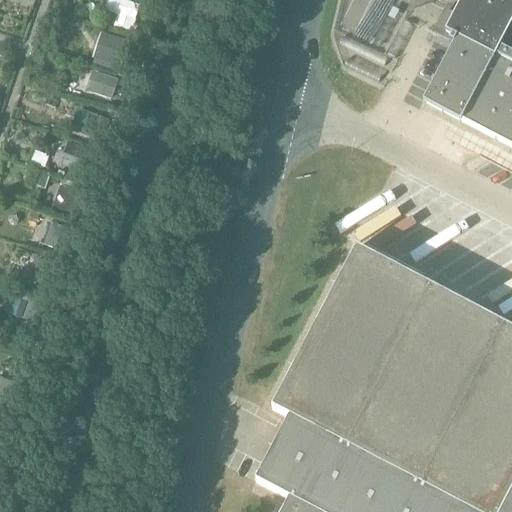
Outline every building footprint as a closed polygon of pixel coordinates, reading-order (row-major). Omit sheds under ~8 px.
[(119,14),(116,24),(131,29),(138,7),(117,0),(106,0),(104,9),(119,14)] [(455,47),(425,103),(511,148),(511,0),(462,0),(455,15),(448,11),(443,20),(441,19),(441,20),(443,21),(435,36),(455,47)] [(103,62),(118,67),(120,62),(125,64),(129,52),(124,50),(126,43),(110,39),(103,62)] [(98,75),(92,93),(110,99),(116,81),(98,75)] [(87,122),(82,135),(96,140),(98,133),(95,132),(97,126),(101,127),(103,120),(86,114),(84,120),(87,122)] [(74,148),(68,167),(83,172),(84,171),(90,174),(97,155),(74,148)] [(39,174),(35,186),(42,188),(46,176),(39,174)] [(61,187),(53,208),(71,214),(78,194),(61,187)] [(41,244),(63,252),(70,231),(63,229),(65,224),(56,222),(55,226),(48,224),(41,244)] [(511,511),(511,331),(355,250),(271,410),(289,419),(255,483),(289,501),(282,511),(511,511)] [(36,260),(30,281),(47,287),(54,266),(36,260)] [(23,296),(20,307),(23,308),(20,318),(34,323),(40,302),(23,296)] [(11,359),(9,364),(13,370),(17,372),(20,362),(11,359)] [(0,402),(6,405),(13,385),(0,379),(0,402)]
